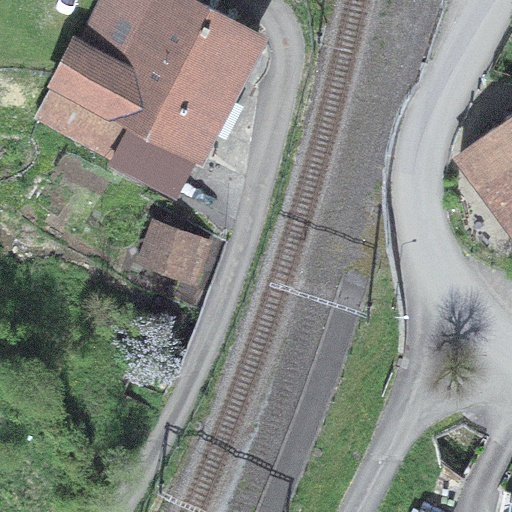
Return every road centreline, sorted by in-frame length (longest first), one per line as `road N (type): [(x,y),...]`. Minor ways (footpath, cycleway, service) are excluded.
road 1 (residential): [(259,0),(278,20),(288,56),(247,231),(183,399),(118,511)]
road 2 (residential): [(469,328),(435,269),(417,190),(432,120),(498,0)]
road 3 (residential): [(469,328),(430,373),(357,511)]
